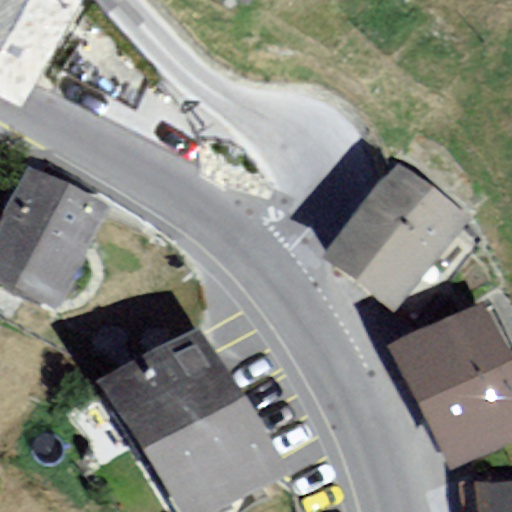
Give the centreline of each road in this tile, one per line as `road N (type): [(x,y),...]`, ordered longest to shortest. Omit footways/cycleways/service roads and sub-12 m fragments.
road 1 (residential): [(273,277),(315,220),(301,159),(220,100),(124,0)]
road 2 (tertiary): [(0,98),(176,194),(273,277)]
road 3 (tertiary): [(273,277),(331,364),(390,511)]
